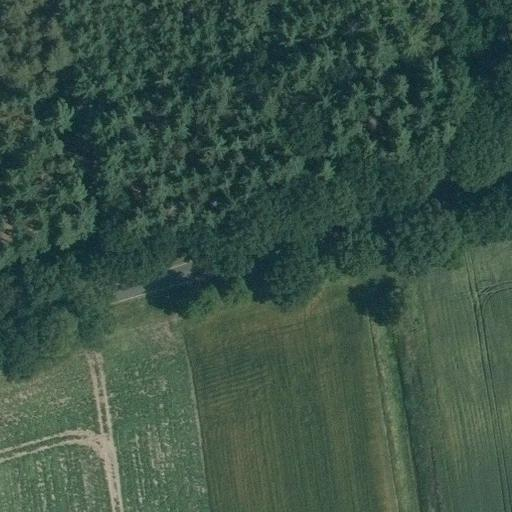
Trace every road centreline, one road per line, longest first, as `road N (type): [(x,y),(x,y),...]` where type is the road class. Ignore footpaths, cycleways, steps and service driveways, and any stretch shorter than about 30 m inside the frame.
road 1 (tertiary): [(0,327),(511,180)]
road 2 (track): [(447,0),(498,184)]
